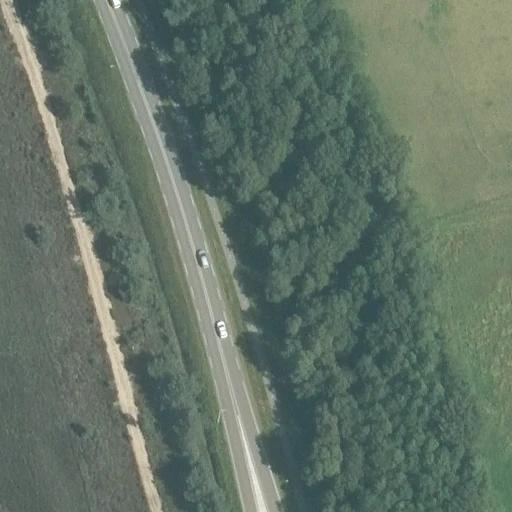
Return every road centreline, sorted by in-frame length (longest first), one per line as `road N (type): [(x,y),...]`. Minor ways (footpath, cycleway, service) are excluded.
road 1 (track): [(150,511),(87,252),(6,0)]
road 2 (primary): [(198,264),(107,0)]
road 3 (primary): [(278,511),(198,264)]
road 4 (primary): [(198,264),(251,511)]
